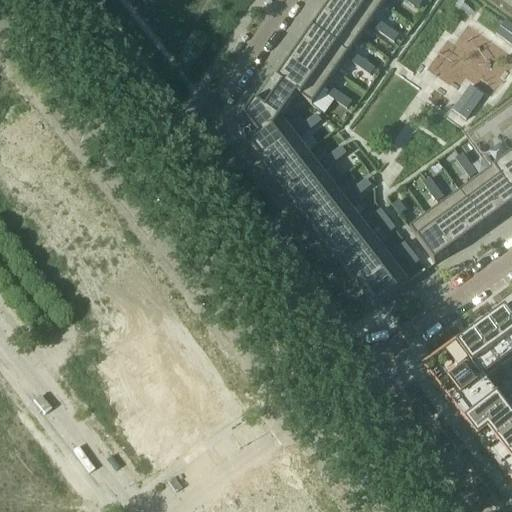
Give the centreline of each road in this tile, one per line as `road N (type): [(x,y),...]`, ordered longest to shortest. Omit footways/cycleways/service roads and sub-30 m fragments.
road 1 (residential): [(0,26),(307,419)]
road 2 (residential): [(373,360),(188,130)]
road 3 (residential): [(135,511),(0,340)]
road 4 (residential): [(373,360),(482,511)]
road 5 (residential): [(373,360),(511,257)]
road 6 (residential): [(188,130),(78,0)]
road 7 (residential): [(288,0),(188,130)]
road 8 (residential): [(173,511),(307,419)]
